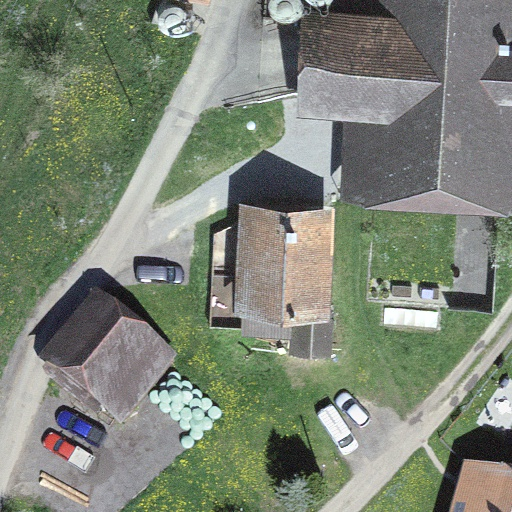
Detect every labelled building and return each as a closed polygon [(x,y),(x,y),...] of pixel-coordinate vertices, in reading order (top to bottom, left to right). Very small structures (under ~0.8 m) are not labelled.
[(506,69),(511,69),(511,0),(383,0),(383,17),(262,11),(257,96),(311,84),(379,88),(375,169),(501,175),(506,69)] [(219,280),(218,310),(250,312),(249,329),(291,330),(292,300),(317,301),(319,215),(252,213),(251,281),(219,280)] [(474,278),(467,277),(465,305),(495,306),(496,279),(488,279),(488,271),(475,270),(474,278)] [(93,402),(124,428),(175,366),(109,312),(66,367),(99,394),(93,402)] [(298,344),(329,346),(330,313),(300,312),(298,344)] [(511,511),(511,476),(472,464),(458,511),(511,511)]
